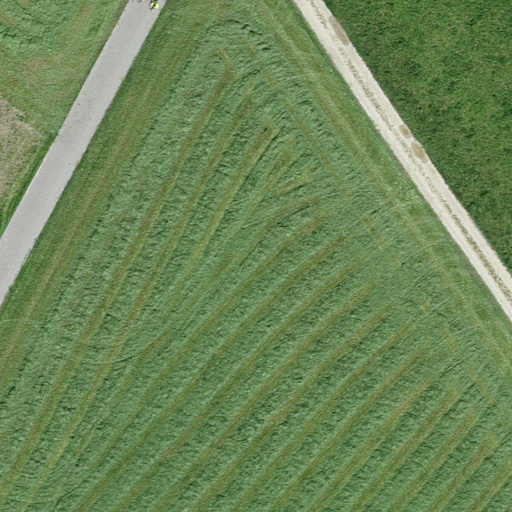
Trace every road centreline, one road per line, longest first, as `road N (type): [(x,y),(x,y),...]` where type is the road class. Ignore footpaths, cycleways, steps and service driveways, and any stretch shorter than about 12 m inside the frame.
road 1 (track): [(511,367),(257,0)]
road 2 (unclassified): [(135,0),(0,250)]
